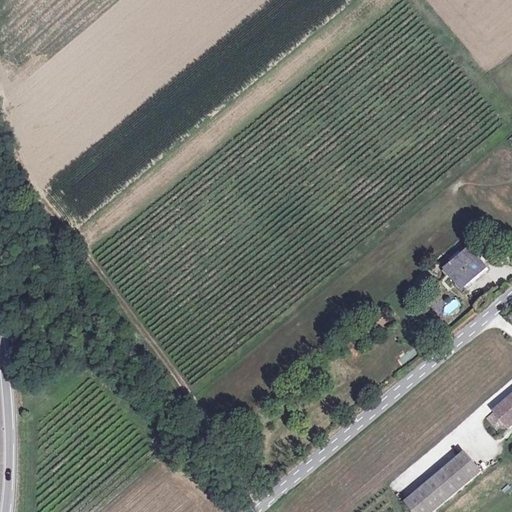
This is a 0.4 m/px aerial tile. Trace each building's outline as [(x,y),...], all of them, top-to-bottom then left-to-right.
[(441,261),(448,270),(472,249),(480,242),(473,235),(441,261)] [(472,249),(448,270),(452,274),(442,282),(445,285),(447,283),(454,277),(465,290),(489,269),(483,263),(492,256),(483,246),(475,252),(472,249)] [(363,329),(369,338),(390,321),(384,313),(363,329)] [(488,418),(502,434),(510,427),(511,425),(511,397),(496,411),(488,418)] [(459,460),(402,508),(404,511),(435,511),(475,479),(459,460)]
